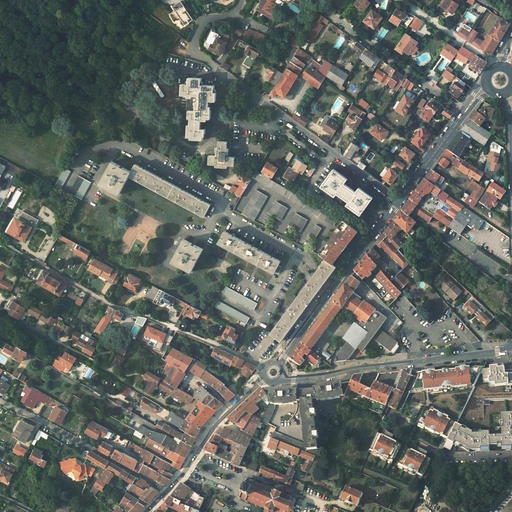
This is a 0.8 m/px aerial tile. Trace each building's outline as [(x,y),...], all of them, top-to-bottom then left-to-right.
[(263,0),(258,9),(274,19),(278,12),(275,10),(272,8),(275,3),(274,2),(274,0),(263,0)] [(364,11),(370,3),(365,0),(357,0),(355,4),(364,11)] [(453,13),(458,5),(451,0),(445,0),(442,6),(453,13)] [(193,20),(181,1),(173,6),(185,25),(193,20)] [(407,16),(397,9),(390,20),(397,25),(402,18),(404,20),(407,16)] [(382,18),(372,10),(364,22),(374,29),(382,18)] [(306,38),(312,42),(323,25),(321,23),(322,21),(327,24),(329,21),(320,15),(306,38)] [(467,39),(473,29),(464,24),(468,19),(461,15),(456,22),(463,27),(458,33),(467,39)] [(415,16),(409,25),(418,31),(424,22),(415,16)] [(467,39),(491,54),(494,48),(499,41),(503,33),(509,23),(499,17),(488,34),(487,34),(485,38),(486,38),(484,42),(475,37),(478,32),(473,29),(467,39)] [(266,35),(250,29),(249,29),(248,31),(245,30),(243,35),(247,36),(246,37),(263,43),(266,35)] [(407,34),(396,49),(403,54),(405,51),(410,54),(410,53),(416,54),(419,49),(417,44),(418,43),(407,34)] [(283,63),(288,66),(294,56),(298,50),(302,43),(292,37),(288,43),(294,47),(283,63)] [(221,55),(226,42),(216,38),(213,45),(211,44),(209,50),(221,55)] [(357,42),(353,48),(358,51),(355,55),(360,58),(366,48),(357,42)] [(258,58),(259,55),(260,56),(262,52),(248,44),(245,49),(247,50),(246,52),(250,55),(249,57),(247,57),(243,63),(252,68),(258,58)] [(461,46),(455,56),(466,63),(469,57),(472,53),(461,46)] [(377,64),(380,59),(372,53),(366,48),(360,58),(368,63),(367,65),(370,67),(367,72),(371,74),(377,64)] [(322,66),(312,59),(312,58),(305,53),(304,55),(298,50),(294,56),(325,78),(327,75),(333,66),(333,65),(326,60),(322,66)] [(325,78),(294,56),(288,66),(284,73),(276,85),(270,94),(277,98),(279,98),(281,95),(284,97),(290,100),(300,84),(295,80),(299,74),(301,76),(319,88),(325,78)] [(486,62),(476,56),(473,60),(470,65),(480,72),(486,62)] [(284,73),(272,65),(268,71),(271,72),(267,79),(276,85),(284,73)] [(387,84),(395,70),(389,66),(388,65),(384,72),(382,71),(382,72),(378,70),(374,75),(378,78),(377,79),(386,86),(387,84)] [(333,66),(327,75),(338,83),(336,86),(340,89),(348,76),(333,66)] [(446,69),(442,75),(451,81),(455,75),(446,69)] [(395,70),(387,84),(397,91),(401,86),(406,78),(399,73),(395,70)] [(188,83),(181,82),(181,93),(187,94),(186,118),(191,118),(190,126),(188,126),(188,136),(194,136),(194,138),(203,139),(203,132),(206,132),(206,128),(202,127),(202,119),(205,120),(205,118),(211,118),(212,109),(210,109),(210,100),(217,101),(218,91),(215,91),(216,85),(203,84),(203,77),(189,77),(188,83)] [(401,86),(405,89),(406,89),(410,81),(408,79),(406,78),(401,86)] [(458,83),(457,82),(450,91),(458,97),(465,87),(464,87),(466,84),(461,80),(458,83)] [(410,81),(406,89),(410,91),(414,84),(410,81)] [(405,95),(396,110),(405,115),(414,100),(408,97),(405,95)] [(416,108),(420,111),(418,114),(428,121),(441,104),(439,103),(432,97),(424,109),(422,107),(426,101),(422,98),(416,108)] [(347,113),(349,114),(348,115),(349,116),(346,122),(346,123),(350,126),(355,130),(365,113),(352,105),(347,113)] [(478,115),(474,112),(472,115),(469,120),(480,127),(485,119),(486,119),(491,117),(494,110),(486,106),(484,110),(480,112),(478,115)] [(453,113),(446,107),(442,113),(449,119),(450,118),(453,113)] [(298,122),(304,126),(308,119),(302,115),(300,118),(298,122)] [(325,127),(324,128),(333,135),(339,125),(335,123),(337,119),(332,116),(331,118),(326,115),(320,125),(325,127)] [(484,147),(492,135),(480,127),(469,120),(467,123),(461,131),(484,147)] [(381,139),(387,132),(377,124),(371,132),(381,139)] [(425,141),(430,134),(422,128),(417,135),(425,141)] [(327,143),(330,139),(323,134),(320,138),(327,143)] [(469,140),(459,134),(455,140),(446,150),(452,154),(458,158),(469,140)] [(423,152),(425,150),(421,147),(425,141),(417,135),(412,142),(420,148),(419,149),(423,152)] [(220,140),(216,140),(216,148),(217,148),(217,152),(218,152),(218,156),(211,156),(210,165),(217,165),(217,167),(229,168),(229,166),(235,166),(236,158),(228,157),(228,153),(230,153),(230,141),(228,140),(228,142),(220,141),(220,140)] [(343,155),(346,157),(355,144),(351,141),(343,155)] [(409,161),(414,154),(405,147),(400,154),(409,161)] [(447,160),(452,154),(446,150),(440,160),(437,164),(445,169),(450,162),(447,160)] [(294,154),(291,151),(286,159),(290,161),(294,154)] [(499,155),(488,152),(486,162),(491,163),(489,169),(493,171),(497,172),(499,165),(496,164),(499,155)] [(453,165),(459,169),(463,162),(458,158),(453,165)] [(307,166),(298,160),(292,169),(298,172),(302,174),(307,166)] [(401,170),(404,165),(397,160),(393,164),(401,170)] [(119,193),(129,175),(131,171),(112,161),(100,183),(119,193)] [(358,166),(363,170),(366,166),(360,161),(358,166)] [(0,173),(1,172),(3,173),(5,169),(17,176),(21,169),(8,162),(6,167),(0,163),(0,173)] [(272,176),(278,168),(269,162),(263,171),(272,176)] [(478,183),(483,176),(483,175),(463,162),(459,169),(458,170),(466,176),(467,175),(478,183)] [(131,171),(129,175),(204,215),(210,204),(135,163),(131,171)] [(61,189),(71,171),(65,167),(55,185),(61,189)] [(289,167),(284,176),(293,182),(298,172),(292,169),(289,167)] [(346,204),(360,214),(362,211),(373,196),(359,186),(356,190),(344,182),(347,178),(345,176),(333,167),(320,185),(335,196),(337,193),(348,201),(346,204)] [(399,175),(390,169),(383,178),(391,184),(396,178),(396,179),(398,179),(400,177),(399,175)] [(494,173),(488,169),(483,175),(483,176),(489,180),(494,173)] [(252,177),(333,225),(338,218),(257,170),(252,177)] [(252,177),(247,172),(242,175),(242,176),(243,176),(244,174),(247,175),(249,176),(250,178),(249,180),(250,181),(252,177)] [(441,185),(444,180),(431,172),(429,175),(425,180),(434,187),(437,182),(441,185)] [(242,176),(238,183),(240,185),(238,187),(235,194),(239,196),(240,197),(240,196),(250,181),(249,180),(250,178),(249,176),(247,175),(244,174),(243,176),(242,176)] [(91,182),(79,175),(69,193),(82,200),(91,182)] [(444,204),(449,197),(434,187),(425,180),(417,191),(410,201),(418,206),(425,198),(430,194),(444,204)] [(485,189),(478,184),(473,181),(468,189),(473,193),(472,194),(466,190),(464,193),(466,194),(477,202),(485,189)] [(228,190),(235,194),(238,187),(232,184),(230,187),(228,190)] [(500,201),(505,192),(493,184),(487,192),(498,199),(500,201)] [(261,208),(268,196),(256,189),(249,201),(261,208)] [(497,204),(496,203),(498,199),(487,192),(479,204),(490,211),(493,207),(495,208),(497,204)] [(449,228),(463,207),(449,197),(444,204),(430,194),(425,198),(418,206),(433,217),(449,228)] [(474,209),(478,203),(477,202),(466,194),(462,200),(474,209)] [(249,201),(242,213),(254,220),(261,208),(249,201)] [(280,220),(288,208),(276,201),(269,213),(280,220)] [(430,222),(433,217),(418,206),(410,201),(406,206),(401,212),(409,218),(414,212),(430,222)] [(468,225),(477,231),(484,221),(463,207),(449,228),(460,235),(468,225)] [(39,220),(22,211),(19,217),(21,218),(19,221),(21,222),(22,221),(25,223),(25,224),(28,226),(29,223),(35,226),(39,220)] [(300,231),(307,219),(296,212),(289,224),(300,231)] [(408,235),(417,224),(409,218),(401,212),(398,217),(394,222),(402,230),(404,232),(408,235)] [(19,221),(16,219),(9,231),(24,239),(30,227),(28,226),(25,224),(25,223),(22,221),(21,222),(19,221)] [(345,220),(335,231),(337,233),(347,222),(345,220)] [(346,244),(357,230),(354,227),(347,222),(337,233),(335,231),(326,242),(327,242),(329,244),(325,249),(336,258),(342,248),(345,244),(346,244)] [(396,238),(402,230),(394,222),(389,228),(384,234),(399,252),(404,246),(396,238)] [(315,240),(322,227),(316,224),(309,236),(315,240)] [(280,260),(225,230),(219,241),(274,272),(274,270),(278,264),(280,260)] [(357,230),(346,244),(345,244),(342,248),(336,258),(337,259),(339,256),(353,238),(358,230),(357,230)] [(404,232),(402,234),(410,241),(411,239),(408,235),(404,232)] [(58,238),(70,244),(68,247),(76,251),(74,254),(86,260),(91,252),(60,234),(58,238)] [(392,258),(404,270),(410,264),(399,252),(384,234),(377,243),(380,246),(392,259),(392,258)] [(203,247),(184,237),(172,259),(191,269),(203,247)] [(323,248),(319,253),(326,259),(333,264),(337,259),(336,258),(325,249),(323,248)] [(378,259),(380,257),(372,249),(370,252),(367,256),(377,267),(381,262),(378,259)] [(371,274),(377,268),(377,267),(367,256),(361,263),(353,272),(354,273),(355,272),(363,281),(367,278),(368,279),(372,275),(371,274)] [(311,279),(270,333),(281,341),(286,333),(299,316),(316,294),(321,287),(325,281),(327,279),(330,275),(336,267),(333,264),(326,259),(316,271),(311,279)] [(113,270),(94,260),(89,270),(100,276),(101,274),(108,279),(107,281),(112,284),(113,283),(117,276),(118,274),(113,271),(113,270)] [(9,292),(13,286),(1,279),(5,270),(0,267),(0,287),(3,289),(7,291),(9,292)] [(45,270),(37,283),(42,286),(43,286),(56,293),(56,294),(60,296),(68,283),(66,282),(62,280),(61,282),(48,275),(50,273),(45,270)] [(382,272),(375,280),(395,301),(402,294),(400,292),(391,283),(382,272)] [(131,273),(124,285),(135,291),(134,291),(136,292),(141,283),(139,282),(141,279),(131,273)] [(410,282),(401,273),(391,283),(400,292),(410,282)] [(332,303),(302,344),(311,351),(341,310),(342,311),(344,308),(354,316),(353,317),(362,324),(359,327),(355,324),(344,340),(348,343),(337,358),(337,362),(346,361),(347,361),(348,359),(349,360),(358,347),(362,350),(372,337),(391,351),(394,354),(399,346),(398,345),(398,343),(379,330),(387,319),(377,312),(375,311),(376,310),(365,302),(363,303),(353,296),(355,293),(354,293),(361,285),(351,278),(345,286),(339,294),(332,303)] [(448,279),(441,286),(447,293),(447,294),(454,301),(462,293),(448,279)] [(153,303),(160,289),(153,285),(146,299),(153,303)] [(490,286),(482,297),(494,306),(503,295),(490,286)] [(258,305),(227,287),(223,293),(255,311),(258,305)] [(159,300),(164,303),(165,302),(170,305),(171,306),(172,306),(172,304),(173,303),(173,304),(174,303),(173,302),(174,300),(177,301),(176,302),(178,303),(180,300),(160,289),(153,303),(157,304),(159,300)] [(472,296),(462,307),(471,315),(473,313),(477,317),(476,318),(480,322),(481,321),(486,326),(494,317),(472,296)] [(57,322),(58,320),(33,306),(31,310),(26,307),(28,303),(27,302),(24,301),(18,297),(15,302),(14,301),(11,307),(12,308),(10,313),(15,315),(20,318),(25,309),(45,321),(46,320),(52,324),(54,321),(57,322)] [(250,319),(219,301),(215,307),(247,325),(250,319)] [(106,310),(109,312),(109,313),(114,316),(120,320),(124,312),(120,310),(116,310),(109,306),(106,310)] [(192,306),(190,310),(187,309),(184,314),(187,316),(188,314),(195,318),(196,317),(196,318),(197,316),(199,317),(200,314),(201,311),(192,306)] [(145,318),(138,316),(135,323),(142,326),(146,318),(145,318)] [(175,326),(180,328),(183,322),(178,319),(175,326)] [(71,327),(66,325),(61,334),(66,337),(71,327)] [(228,325),(222,337),(233,343),(237,336),(232,333),(234,329),(228,325)] [(91,354),(98,343),(89,338),(76,330),(72,337),(77,340),(76,342),(85,347),(84,349),(91,354)] [(17,347),(16,349),(3,342),(0,342),(0,347),(12,355),(22,361),(27,352),(17,347)] [(306,355),(308,357),(312,352),(311,351),(302,344),(301,343),(295,352),(289,359),(300,367),(305,361),(303,360),(306,355)] [(196,360),(169,345),(162,358),(168,362),(164,369),(169,372),(164,380),(177,387),(188,369),(199,376),(206,380),(220,391),(224,384),(225,383),(217,378),(204,369),(206,366),(207,365),(196,360)] [(224,361),(230,365),(231,364),(236,356),(230,353),(215,346),(213,351),(211,355),(221,360),(224,361)] [(329,359),(331,356),(325,351),(322,354),(329,359)] [(56,359),(53,365),(63,371),(66,366),(70,369),(76,358),(66,352),(60,361),(56,359)] [(116,352),(111,361),(118,365),(119,363),(123,356),(116,352)] [(320,361),(322,359),(312,352),(308,357),(307,359),(316,366),(320,361)] [(245,370),(251,373),(257,366),(244,360),(236,356),(231,364),(233,365),(240,368),(245,370)] [(207,365),(208,363),(197,357),(196,360),(207,365)] [(219,375),(206,366),(204,369),(217,378),(219,375)] [(495,384),(496,387),(506,386),(506,387),(511,387),(511,386),(511,370),(505,371),(505,368),(499,369),(498,366),(490,367),(491,369),(483,370),(481,374),(483,375),(484,380),(489,380),(490,383),(490,384),(495,384)] [(425,374),(411,375),(410,377),(415,377),(409,393),(423,391),(423,392),(444,389),(444,387),(453,386),(453,388),(463,387),(463,385),(469,384),(469,383),(477,382),(481,374),(483,370),(484,367),(471,368),(470,367),(462,368),(457,369),(458,370),(436,372),(436,371),(430,372),(425,372),(425,374)] [(25,379),(27,377),(22,374),(23,372),(17,368),(12,375),(23,381),(25,379)] [(396,410),(410,377),(411,375),(411,370),(407,370),(404,371),(396,390),(388,407),(396,410)] [(393,389),(396,390),(404,371),(400,371),(393,389),(375,382),(371,390),(368,399),(386,406),(393,389)] [(348,389),(368,399),(371,390),(360,385),(363,374),(354,375),(351,383),(348,389)] [(164,380),(155,375),(145,391),(151,395),(154,389),(156,390),(157,386),(187,404),(192,397),(193,398),(194,397),(177,387),(164,380)] [(0,379),(0,391),(4,394),(10,385),(5,383),(7,380),(3,377),(1,380),(0,379)] [(273,392),(273,389),(264,390),(268,395),(263,399),(266,402),(268,405),(262,420),(268,423),(275,408),(275,404),(297,403),(297,401),(299,401),(302,401),(307,443),(303,444),(274,432),(272,439),(281,442),(288,445),(300,450),(303,451),(316,457),(318,457),(321,449),(317,449),(316,439),(318,439),(318,434),(316,434),(314,416),(316,416),(315,411),(313,411),(312,400),(314,399),(317,399),(317,401),(345,396),(346,394),(348,389),(351,383),(336,385),(322,388),(315,389),(315,390),(312,390),(307,391),(298,392),(297,392),(297,391),(273,392)] [(220,391),(228,401),(232,398),(236,394),(235,394),(224,384),(220,391)] [(39,390),(37,392),(26,386),(24,390),(27,392),(30,394),(27,400),(28,401),(26,404),(33,408),(38,398),(41,399),(42,402),(46,404),(50,396),(39,390)] [(198,391),(194,397),(199,400),(217,410),(220,407),(223,404),(221,402),(211,394),(202,386),(198,391)] [(244,404),(228,420),(231,421),(236,424),(246,412),(252,416),(260,410),(255,405),(263,399),(268,395),(264,390),(262,388),(244,404)] [(30,394),(27,392),(22,402),(26,404),(28,401),(27,400),(30,394)] [(45,404),(50,407),(52,404),(54,405),(55,403),(61,406),(63,402),(50,396),(46,404),(45,404)] [(147,397),(142,405),(155,413),(160,405),(147,397)] [(185,419),(186,418),(200,428),(209,418),(214,413),(217,410),(199,400),(198,401),(197,404),(187,416),(177,410),(175,413),(185,419)] [(67,413),(56,407),(50,418),(60,424),(67,413)] [(441,434),(449,438),(456,423),(448,419),(449,417),(435,410),(434,412),(426,408),(418,423),(425,426),(425,427),(441,435),(441,434)] [(170,411),(166,419),(180,427),(186,430),(196,436),(201,428),(200,428),(186,418),(185,419),(175,413),(170,411)] [(236,424),(242,428),(241,431),(243,432),(252,416),(246,412),(236,424)] [(472,450),(475,450),(481,450),(481,448),(490,448),(490,445),(498,445),(498,444),(502,443),(502,449),(506,449),(507,449),(506,448),(511,447),(511,449),(511,448),(511,413),(501,413),(501,421),(504,421),(504,428),(501,428),(502,436),(490,436),(490,432),(481,432),(481,433),(473,434),(473,432),(466,429),(466,430),(462,428),(463,427),(456,423),(449,438),(448,440),(454,443),(466,449),(467,447),(471,449),(472,450)] [(254,434),(261,420),(259,419),(252,416),(243,432),(253,436),(254,434)] [(109,428),(93,419),(87,431),(98,438),(101,433),(105,435),(109,428)] [(23,420),(14,435),(25,441),(34,426),(23,420)] [(159,420),(157,425),(176,437),(192,446),(195,440),(196,436),(186,430),(184,434),(165,423),(159,420)] [(153,432),(141,425),(137,430),(150,437),(153,432)] [(218,430),(215,434),(221,437),(225,428),(222,427),(218,430)] [(231,431),(225,428),(221,437),(223,438),(227,440),(231,431)] [(45,433),(39,429),(31,446),(33,447),(37,439),(38,440),(41,436),(47,439),(49,435),(45,433)] [(154,431),(150,437),(156,441),(166,446),(186,457),(188,452),(191,447),(192,446),(176,437),(175,438),(174,440),(167,435),(154,431)] [(237,433),(231,431),(227,440),(232,442),(233,443),(237,433)] [(394,460),(401,445),(391,440),(394,436),(385,431),(381,439),(375,436),(371,446),(370,448),(374,451),(388,458),(389,458),(394,460)] [(251,440),(237,433),(233,443),(235,444),(247,449),(251,440)] [(212,440),(209,444),(219,448),(221,444),(223,438),(221,437),(215,434),(212,440)] [(153,447),(156,441),(150,437),(146,444),(153,447)] [(271,438),(268,447),(275,450),(277,447),(277,446),(279,447),(281,442),(272,439),(271,438)] [(108,455),(113,446),(103,440),(98,449),(103,452),(108,455)] [(454,443),(448,440),(444,447),(450,450),(454,443)] [(166,446),(156,441),(153,447),(157,449),(158,451),(162,453),(166,446)] [(132,451),(140,455),(144,448),(132,442),(130,446),(134,448),(132,451)] [(277,447),(286,451),(288,445),(281,442),(279,447),(277,446),(277,447)] [(207,447),(205,451),(216,456),(219,448),(209,444),(207,447)] [(235,444),(230,454),(235,456),(243,459),(247,449),(235,444)] [(286,451),(297,456),(299,451),(300,450),(288,445),(286,451)] [(186,457),(166,446),(162,453),(174,460),(172,463),(171,465),(180,469),(182,464),(186,457)] [(42,452),(34,448),(33,450),(32,449),(30,454),(31,454),(29,457),(39,462),(38,463),(44,466),(46,461),(41,459),(43,455),(41,454),(42,452)] [(124,453),(116,448),(111,456),(115,458),(119,461),(124,453)] [(160,467),(157,472),(170,479),(172,476),(173,475),(168,472),(171,465),(172,463),(144,448),(140,455),(137,460),(138,461),(143,463),(145,460),(160,467)] [(219,448),(216,456),(232,463),(235,456),(230,454),(225,452),(223,451),(219,448)] [(416,452),(406,448),(399,463),(404,465),(404,466),(418,473),(418,472),(423,475),(429,463),(423,460),(427,452),(418,448),(416,452)] [(87,457),(105,468),(105,467),(109,461),(99,456),(91,451),(87,457)] [(308,473),(316,457),(303,451),(300,456),(304,458),(302,461),(304,462),(301,467),(303,468),(302,471),(308,473)] [(137,460),(124,453),(119,461),(124,464),(134,469),(138,461),(137,460)] [(282,462),(283,460),(279,458),(280,456),(274,453),(272,457),(273,458),(282,462)] [(235,456),(232,463),(240,466),(243,459),(235,456)] [(71,470),(74,471),(73,473),(76,475),(77,478),(82,476),(82,473),(85,472),(89,475),(93,468),(84,463),(79,465),(75,462),(74,457),(58,461),(60,466),(62,466),(63,471),(71,470)] [(316,457),(308,473),(311,475),(319,458),(318,457),(316,457)] [(113,472),(119,475),(123,469),(120,468),(112,463),(109,461),(105,467),(106,468),(101,478),(107,482),(113,472)] [(143,463),(138,461),(134,469),(136,470),(139,472),(144,464),(143,463)] [(251,462),(248,469),(255,472),(258,465),(251,462)] [(0,467),(0,477),(8,482),(14,470),(5,465),(3,469),(0,467)] [(147,466),(143,473),(146,474),(149,476),(153,469),(147,466)] [(263,467),(260,473),(273,479),(281,482),(290,486),(292,482),(295,483),(293,487),(297,488),(297,489),(302,491),(305,485),(292,479),(286,477),(263,467)] [(289,468),(286,477),(292,479),(293,477),(296,471),(289,468)] [(123,469),(119,475),(126,479),(129,473),(126,471),(123,469)] [(153,469),(149,476),(160,481),(158,483),(164,486),(167,483),(170,479),(157,472),(153,469)] [(129,473),(126,479),(133,483),(135,484),(139,479),(133,475),(129,473)] [(102,491),(108,483),(107,482),(101,478),(99,477),(94,485),(99,489),(102,491)] [(139,479),(135,484),(138,486),(143,488),(146,483),(147,481),(143,479),(140,477),(139,479)] [(306,482),(293,477),(292,479),(305,485),(306,482)] [(293,511),(294,511),(295,509),(296,509),(296,508),(295,508),(294,505),(295,504),(294,504),(294,503),(293,504),(290,502),(292,498),(295,490),(282,485),(281,486),(279,485),(275,487),(274,489),(273,489),(273,490),(269,488),(270,488),(269,487),(268,488),(264,486),(265,486),(264,485),(263,486),(260,484),(259,483),(259,484),(257,483),(256,483),(256,482),(255,482),(255,481),(254,481),(253,481),(249,480),(249,479),(249,478),(248,478),(248,479),(247,479),(247,480),(247,481),(246,483),(245,483),(245,484),(244,484),(244,485),(244,486),(244,487),(242,491),(242,490),(242,491),(241,491),(240,492),(241,493),(240,493),(241,494),(241,495),(240,497),(240,496),(240,497),(239,497),(238,498),(239,499),(240,498),(245,500),(244,501),(246,502),(247,501),(251,503),(250,503),(251,504),(252,503),(255,505),(255,506),(256,506),(256,505),(260,507),(260,508),(261,508),(261,507),(265,509),(264,510),(265,510),(264,511),(293,511)] [(135,484),(133,483),(129,489),(134,492),(138,486),(135,484)] [(190,489),(182,483),(179,486),(177,490),(171,497),(181,502),(180,504),(193,509),(198,511),(201,506),(197,504),(184,498),(188,491),(190,489)] [(96,496),(99,489),(94,485),(90,491),(92,493),(95,496),(96,496)] [(146,501),(148,502),(152,499),(159,491),(152,486),(150,488),(148,487),(147,487),(146,490),(143,488),(138,486),(134,492),(140,497),(146,501)] [(337,497),(341,499),(357,506),(363,494),(346,486),(344,492),(340,491),(337,497)] [(337,497),(340,491),(335,488),(331,496),(336,499),(337,497)] [(204,498),(199,497),(200,496),(190,489),(188,491),(199,498),(197,504),(201,506),(204,498)] [(128,491),(121,504),(124,509),(127,511),(138,511),(146,504),(131,493),(128,491)] [(168,500),(165,504),(170,507),(179,511),(191,511),(193,509),(180,504),(181,502),(171,497),(168,500)] [(59,506),(56,511),(78,511),(77,511),(76,511),(75,510),(73,509),(71,507),(72,506),(61,501),(59,506)]
